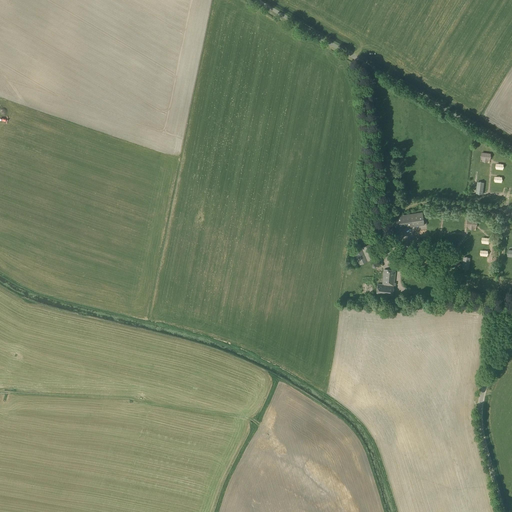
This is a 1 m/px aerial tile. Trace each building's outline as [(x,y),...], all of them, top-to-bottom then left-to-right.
[(1,110),(0,112),(0,127),(2,128),(3,125),(7,127),(11,113),(1,110)] [(392,156),(390,156),(386,157),(386,156),(384,157),(382,158),(389,204),(391,204),(391,205),(393,204),(397,203),(397,204),(399,203),(401,203),(394,156),(392,156)] [(392,230),(424,225),(422,213),(391,217),(392,230)] [(360,265),(376,258),(369,244),(354,251),(360,265)] [(393,298),(396,271),(384,269),(383,285),(378,284),(376,296),(393,298)]
